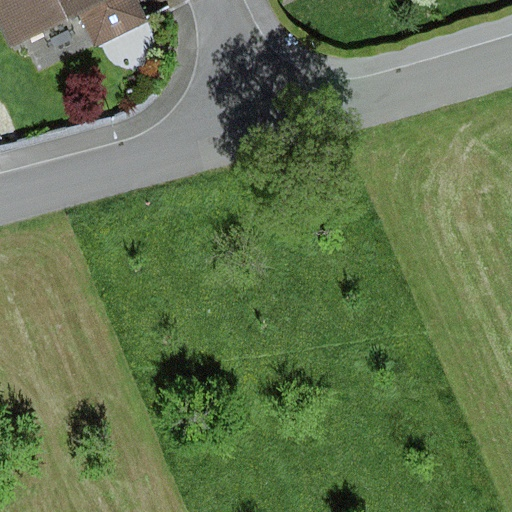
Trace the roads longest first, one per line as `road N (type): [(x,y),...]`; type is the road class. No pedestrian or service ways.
road 1 (residential): [(0,198),(273,125)]
road 2 (residential): [(273,125),(511,55)]
road 3 (residential): [(273,125),(214,0)]
